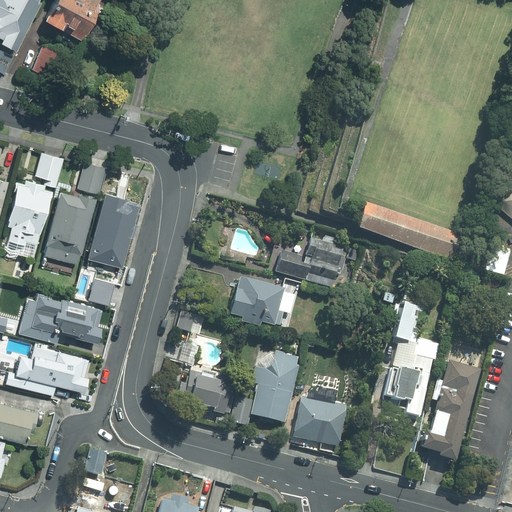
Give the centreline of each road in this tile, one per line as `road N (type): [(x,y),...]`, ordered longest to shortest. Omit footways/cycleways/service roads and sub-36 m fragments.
road 1 (residential): [(179,209),(139,384),(145,414),(178,440),(297,471)]
road 2 (residential): [(179,209),(153,223),(100,409),(67,437),(41,511)]
road 3 (residential): [(0,106),(154,144),(174,166),(179,209)]
road 4 (residential): [(327,479),(454,511)]
